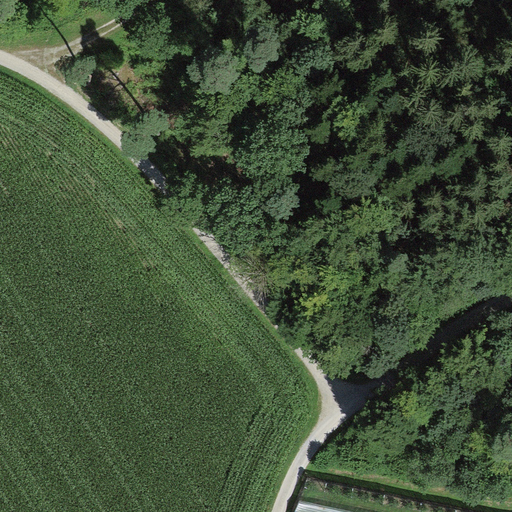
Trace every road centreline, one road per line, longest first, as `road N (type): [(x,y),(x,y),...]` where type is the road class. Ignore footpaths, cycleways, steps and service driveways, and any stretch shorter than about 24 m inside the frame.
road 1 (track): [(340,401),(231,255),(111,127),(0,56)]
road 2 (track): [(231,255),(291,224),(511,148)]
road 3 (track): [(511,296),(444,328),(340,401)]
road 4 (track): [(15,62),(96,44),(158,0)]
road 5 (track): [(340,401),(275,511)]
